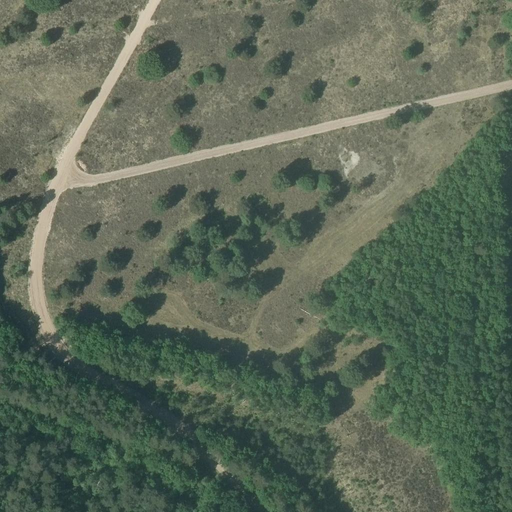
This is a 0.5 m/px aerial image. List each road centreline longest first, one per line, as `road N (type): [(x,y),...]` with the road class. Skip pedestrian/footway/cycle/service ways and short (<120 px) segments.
road 1 (track): [(266,511),(140,396),(44,331),(38,282),(63,166),(153,0)]
road 2 (unknown): [(511,85),(56,189)]
road 3 (track): [(163,511),(0,443)]
